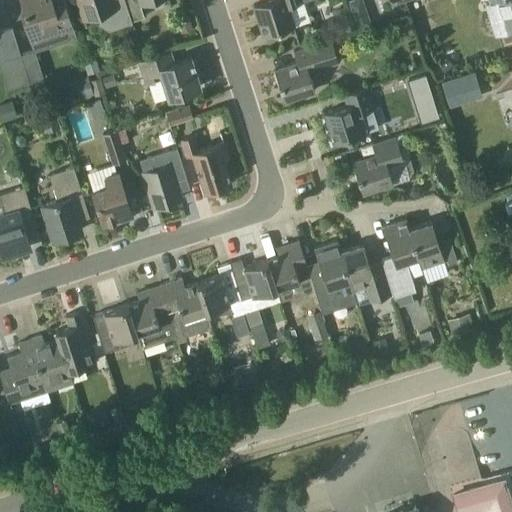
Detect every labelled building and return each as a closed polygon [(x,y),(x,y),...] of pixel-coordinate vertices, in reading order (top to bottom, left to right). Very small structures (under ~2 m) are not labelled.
[(22,13),(31,41),(73,27),(64,0),(21,0),(25,12),(22,13)] [(79,0),(84,14),(93,11),(98,24),(108,30),(132,22),(132,21),(124,0),(79,0)] [(151,0),(124,0),(132,21),(144,17),(140,4),(151,0)] [(288,6),(307,0),(266,0),(254,4),(264,35),(294,25),(288,6)] [(511,0),(491,0),(491,1),(494,0),(496,0),(507,29),(511,27),(511,0)] [(339,34),(351,30),(344,7),(332,11),(339,34)] [(367,11),(353,15),(358,29),(371,25),(367,11)] [(188,16),(177,20),(182,34),(194,31),(188,16)] [(29,82),(20,54),(12,26),(0,29),(0,61),(3,61),(13,87),(29,82)] [(331,38),(317,43),(294,50),(298,62),(275,69),(275,71),(275,72),(277,79),(278,79),(284,99),(315,90),(309,71),(338,62),(331,38)] [(20,54),(29,82),(43,77),(34,50),(20,54)] [(91,71),(100,68),(95,52),(85,55),(91,71)] [(191,56),(169,63),(165,52),(139,60),(146,83),(148,82),(162,78),(168,95),(168,97),(201,86),(191,56)] [(105,86),(117,83),(114,72),(102,75),(105,86)] [(412,98),(431,92),(425,74),(406,80),(412,98)] [(87,75),(69,81),(76,101),(94,96),(87,75)] [(101,76),(90,80),(95,95),(105,92),(101,76)] [(480,85),(462,81),(458,97),(476,102),(480,85)] [(376,112),(367,86),(344,93),(347,105),(324,112),(334,142),(364,133),(364,132),(378,128),(374,113),(376,112)] [(103,95),(86,101),(91,114),(107,108),(103,95)] [(0,117),(2,123),(18,117),(12,100),(0,104),(0,117)] [(189,103),(166,110),(170,124),(193,117),(189,103)] [(55,110),(40,114),(45,132),(60,127),(55,110)] [(125,128),(117,130),(121,142),(129,140),(125,128)] [(117,129),(103,133),(112,162),(126,158),(121,142),(117,130),(117,129)] [(231,182),(224,159),(229,157),(224,142),(198,150),(194,135),(182,139),(187,155),(193,153),(205,191),(231,182)] [(393,182),(391,178),(407,173),(395,135),(372,143),(375,154),(353,162),(362,192),(393,182)] [(168,160),(180,156),(177,146),(164,150),(168,160)] [(170,163),(144,172),(155,206),(181,198),(178,188),(170,163)] [(74,166),(49,174),(57,200),(43,204),(53,239),(81,230),(72,200),(83,198),(74,166)] [(118,171),(105,175),(108,185),(93,190),(103,223),(132,214),(118,171)] [(24,186),(0,193),(0,194),(6,213),(0,215),(0,246),(3,255),(30,246),(22,220),(34,217),(24,186)] [(409,228),(406,218),(383,225),(393,256),(381,260),(389,285),(392,294),(393,298),(395,298),(398,307),(414,303),(411,292),(416,291),(407,262),(418,258),(409,228)] [(450,238),(438,241),(432,221),(409,228),(418,258),(421,268),(444,261),(446,267),(458,263),(450,238)] [(312,281),(311,276),(299,240),(276,247),(279,255),(267,259),(280,300),(315,289),(312,281)] [(341,250),(338,240),(314,247),(324,278),(312,281),(315,289),(320,307),(332,303),(331,300),(353,293),(352,290),(349,280),(350,279),(341,250)] [(341,250),(350,279),(349,280),(352,290),(364,286),(369,301),(392,294),(389,285),(381,260),(369,263),(363,243),(341,250)] [(229,262),(245,311),(280,300),(267,259),(244,266),(241,258),(229,262)] [(197,281),(206,310),(216,307),(218,315),(231,311),(233,315),(245,311),(229,262),(218,266),(220,274),(197,281)] [(175,331),(181,328),(183,333),(185,333),(186,335),(209,328),(208,326),(211,324),(206,310),(197,281),(185,285),(183,277),(160,284),(175,331)] [(127,304),(137,332),(142,347),(177,336),(175,331),(160,284),(137,292),(139,300),(127,304)] [(127,335),(137,332),(127,304),(93,315),(104,351),(129,343),(127,335)] [(58,339),(59,339),(69,370),(70,370),(73,381),(87,377),(83,365),(95,362),(78,310),(66,314),(70,326),(55,330),(58,339)] [(320,310),(305,315),(314,340),(329,336),(320,310)] [(469,312),(447,318),(451,333),(474,327),(469,312)] [(421,342),(431,339),(428,329),(418,332),(421,342)] [(271,347),(267,334),(254,338),(258,351),(271,347)] [(59,339),(58,339),(45,343),(42,335),(30,338),(47,390),(73,381),(70,370),(69,370),(59,339)] [(385,336),(372,340),(378,355),(390,351),(385,336)] [(30,338),(18,342),(21,351),(7,355),(11,367),(0,370),(0,372),(9,402),(47,390),(30,338)] [(366,342),(354,346),(359,361),(371,357),(366,342)] [(244,373),(230,378),(235,392),(249,387),(244,373)] [(209,387),(194,392),(199,408),(214,403),(209,387)] [(183,401),(168,404),(170,418),(185,415),(183,401)] [(129,428),(121,403),(109,407),(117,431),(129,428)] [(66,419),(56,422),(60,434),(61,437),(71,434),(66,419)] [(65,447),(61,437),(60,434),(43,440),(47,453),(65,447)] [(511,511),(511,507),(505,485),(507,485),(505,480),(504,481),(503,479),(454,494),(460,511),(511,511)]
